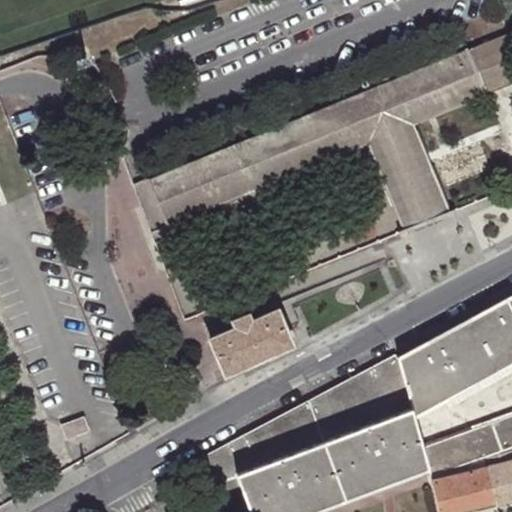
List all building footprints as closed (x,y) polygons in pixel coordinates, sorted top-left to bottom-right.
[(366,93),(149,183),(167,225),(369,142),(407,231),(449,213),(413,124),(511,81),(511,41),(508,34),(467,51),(461,38),(360,79),(366,93)] [(483,137),(436,156),(448,187),(495,168),(483,137)] [(335,259),(271,282),(279,304),(395,263),(377,215),(350,224),(349,221),(325,230),(335,259)] [(511,294),(464,321),(492,373),(511,361),(511,294)] [(252,322),(237,329),(211,340),(226,375),(292,346),(278,311),(252,322)] [(234,322),(237,329),(252,322),(249,316),(234,322)] [(409,400),(414,417),(492,373),(464,321),(397,356),(409,400)] [(224,511),(250,511),(233,463),(324,431),(409,400),(397,356),(206,458),(224,511)] [(409,400),(324,431),(346,494),(385,482),(428,468),(414,417),(409,400)] [(83,417),(63,425),(68,437),(88,429),(83,417)] [(511,417),(424,451),(428,468),(431,477),(483,458),(511,448),(511,417)] [(233,463),(250,511),(296,511),(305,509),(346,494),(324,431),(233,463)] [(511,448),(483,458),(495,505),(511,500),(511,448)] [(465,511),(495,505),(483,458),(431,477),(439,511),(465,511)]
